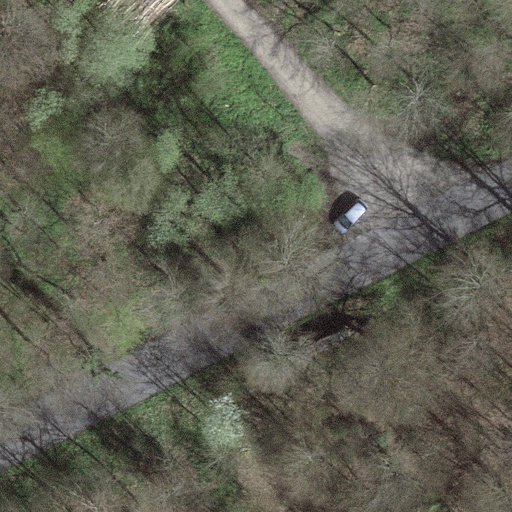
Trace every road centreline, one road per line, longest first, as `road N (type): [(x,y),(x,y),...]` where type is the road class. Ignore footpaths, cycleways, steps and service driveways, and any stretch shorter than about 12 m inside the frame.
road 1 (tertiary): [(0,442),(511,186)]
road 2 (track): [(428,228),(224,0)]
